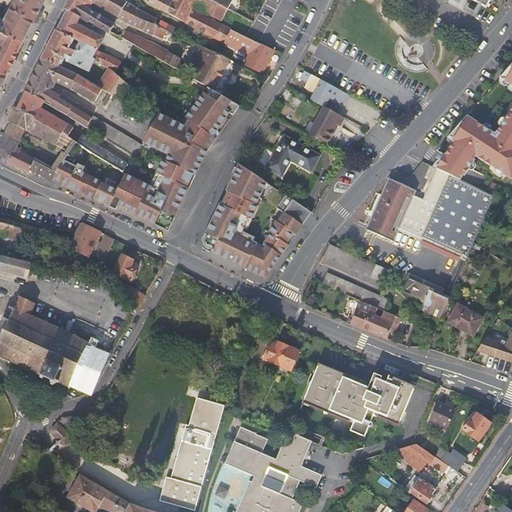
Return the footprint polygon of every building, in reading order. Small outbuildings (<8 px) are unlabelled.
[(0,19),(0,33),(5,35),(23,44),(46,0),(15,0),(5,22),(0,19)] [(89,9),(94,2),(90,0),(72,0),(66,10),(68,11),(80,18),(89,23),(89,22),(110,34),(115,25),(89,9)] [(142,11),(123,0),(90,0),(94,2),(119,17),(122,11),(154,25),(157,19),(142,11)] [(144,0),(185,21),(191,10),(193,6),(222,21),(223,19),(228,21),(233,11),(228,8),(211,0),(171,0),(170,2),(167,0),(144,0)] [(211,0),(228,8),(232,0),(211,0)] [(469,0),(485,8),(489,0),(469,0)] [(225,43),(232,31),(191,10),(185,21),(185,22),(225,43)] [(78,43),(97,51),(103,39),(77,25),(79,22),(80,18),(68,11),(66,14),(58,31),(56,30),(56,32),(73,41),(78,43)] [(119,17),(118,18),(148,33),(162,40),(167,31),(154,25),(122,11),(119,17)] [(225,43),(237,49),(243,36),(232,31),(225,43)] [(88,71),(93,60),(108,69),(108,68),(115,74),(122,63),(97,51),(78,43),(76,48),(71,46),(73,41),(56,32),(41,60),(50,63),(60,67),(64,60),(88,71)] [(23,44),(5,35),(0,33),(0,77),(5,80),(23,44)] [(148,53),(153,45),(126,33),(123,38),(148,53)] [(274,51),(243,36),(237,49),(249,56),(244,64),(263,73),(272,56),(274,51)] [(211,90),(213,91),(230,60),(196,44),(193,49),(196,51),(189,65),(198,70),(193,79),(211,90)] [(162,61),(163,62),(168,53),(153,45),(148,53),(157,58),(162,61)] [(274,51),(272,56),(278,59),(280,54),(274,51)] [(181,59),(168,53),(163,62),(176,69),(179,64),(181,59)] [(26,92),(33,96),(50,63),(41,60),(26,92)] [(141,146),(93,117),(92,119),(58,99),(60,96),(52,91),(56,83),(76,93),(95,103),(103,89),(98,87),(78,75),(60,67),(50,63),(33,96),(45,102),(135,158),(141,146)] [(511,64),(501,77),(505,80),(511,71),(511,64)] [(123,101),(131,87),(115,74),(108,68),(108,69),(98,87),(103,89),(123,101)] [(304,86),(313,91),(309,98),(322,106),(324,106),(329,98),(338,102),(343,100),(347,93),(304,69),(300,76),(307,81),(304,86)] [(511,108),(496,133),(470,117),(455,139),(435,169),(436,169),(459,180),(463,175),(464,176),(469,168),(475,160),(472,158),(471,157),(473,155),(474,156),(504,175),(506,173),(511,177),(511,71),(505,80),(511,84),(511,108)] [(133,87),(140,79),(134,74),(127,82),(133,87)] [(237,110),(240,106),(213,91),(211,90),(209,94),(207,97),(203,94),(186,118),(189,121),(185,127),(159,114),(143,142),(169,156),(166,162),(163,161),(156,174),(159,176),(153,189),(125,175),(116,193),(101,185),(101,184),(82,175),(84,170),(77,166),(76,169),(62,163),(57,171),(58,172),(55,178),(69,185),(68,186),(116,211),(118,207),(159,227),(159,226),(168,230),(172,222),(189,188),(187,187),(193,174),(195,175),(208,151),(216,139),(213,136),(230,113),(233,115),(237,110)] [(72,131),(68,129),(70,126),(41,108),(45,102),(33,96),(26,92),(18,109),(35,118),(34,120),(61,135),(62,133),(68,137),(72,131)] [(324,106),(322,106),(306,135),(325,145),(336,125),(338,126),(343,117),(324,106)] [(56,146),(55,148),(66,154),(75,142),(73,141),(68,137),(62,133),(61,135),(34,120),(35,118),(18,109),(15,108),(9,123),(10,124),(24,130),(56,146)] [(470,117),(468,116),(450,136),(455,139),(470,117)] [(9,135),(19,142),(24,130),(10,124),(6,133),(9,135)] [(0,145),(0,149),(3,157),(9,161),(8,164),(20,170),(29,174),(31,171),(30,171),(35,160),(27,156),(20,152),(15,150),(19,142),(9,135),(6,133),(0,145)] [(280,135),(262,166),(277,174),(287,158),(309,170),(316,156),(280,135)] [(80,140),(75,138),(73,141),(75,142),(92,154),(126,173),(130,166),(82,136),(80,140)] [(27,156),(30,149),(23,146),(20,152),(27,156)] [(57,171),(35,160),(30,171),(31,171),(42,177),(53,182),(55,178),(58,172),(57,171)] [(312,213),(286,195),(277,208),(284,212),(270,233),(272,234),(262,250),(251,245),(252,243),(241,237),(250,219),(253,221),(259,207),(257,206),(267,183),(240,165),(227,192),(229,193),(223,205),(221,204),(205,237),(206,237),(204,242),(204,245),(206,248),(207,249),(214,253),(266,278),(289,245),(287,244),(294,234),(296,235),(312,213)] [(483,191),(490,177),(469,168),(464,176),(463,175),(459,180),(477,189),(477,188),(483,191)] [(423,199),(414,195),(416,190),(399,183),(383,218),(377,233),(403,245),(407,237),(408,234),(462,257),(467,259),(494,196),(483,191),(477,188),(477,189),(459,180),(436,169),(423,199)] [(0,235),(6,237),(9,226),(0,223),(0,235)] [(111,238),(82,223),(69,248),(102,265),(115,240),(111,238)] [(23,230),(9,226),(6,237),(20,241),(23,230)] [(408,234),(407,237),(460,259),(462,257),(408,234)] [(330,244),(324,257),(387,284),(392,271),(330,244)] [(31,271),(33,263),(0,254),(0,272),(29,280),(29,279),(31,271)] [(132,264),(133,261),(123,256),(114,274),(131,282),(138,267),(132,264)] [(462,257),(460,259),(447,288),(453,290),(467,259),(462,257)] [(31,271),(29,279),(36,281),(38,273),(31,271)] [(361,302),(377,308),(382,297),(328,275),(323,286),(361,302)] [(145,298),(127,286),(123,292),(133,307),(136,312),(145,298)] [(411,308),(432,317),(439,303),(417,294),(411,308)] [(35,304),(19,296),(15,306),(14,305),(13,309),(10,307),(9,309),(13,311),(8,320),(3,318),(2,320),(6,322),(0,334),(0,357),(9,361),(8,363),(9,364),(10,362),(25,368),(24,370),(26,371),(27,369),(41,376),(40,378),(42,379),(43,377),(51,380),(51,381),(52,383),(51,385),(53,386),(54,384),(56,384),(56,382),(58,383),(58,382),(66,386),(67,386),(69,389),(71,388),(70,384),(71,381),(75,383),(76,383),(90,389),(104,358),(86,350),(87,345),(89,344),(90,340),(88,339),(87,342),(76,337),(77,334),(75,333),(73,336),(63,331),(64,328),(62,327),(60,330),(47,324),(48,321),(46,320),(44,323),(30,316),(31,313),(35,304)] [(384,311),(389,300),(382,297),(377,308),(384,311)] [(374,334),(381,318),(374,315),(377,308),(361,302),(351,325),(374,334)] [(474,336),(484,319),(460,304),(450,320),(474,336)] [(384,311),(381,318),(374,334),(388,339),(391,331),(395,332),(401,318),(384,311)] [(511,335),(505,345),(503,343),(486,339),(478,351),(511,362),(511,335)] [(297,352),(279,343),(278,346),(271,343),(264,360),(289,371),(297,352)] [(414,386),(375,370),(368,384),(319,364),(303,402),(352,424),(349,430),(365,437),(374,415),(398,425),(414,386)] [(430,419),(448,428),(458,407),(440,399),(430,419)] [(253,414),(261,420),(263,416),(255,411),(253,414)] [(476,414),(470,422),(469,421),(462,431),(477,441),(490,424),(476,414)] [(68,444),(73,438),(57,423),(51,430),(51,434),(59,441),(57,443),(65,447),(68,444)] [(270,440),(260,436),(261,434),(242,426),(227,462),(256,475),(254,480),(251,479),(238,510),(241,511),(264,511),(265,510),(269,511),(301,511),(305,503),(266,486),(273,470),(317,490),(323,477),(302,468),(313,442),(288,432),(276,460),(263,455),(270,440)] [(214,449),(184,441),(173,477),(167,475),(160,495),(188,501),(198,504),(212,459),(214,449)] [(416,444),(410,446),(433,462),(436,458),(416,444)] [(453,450),(449,455),(446,453),(441,460),(440,461),(449,467),(456,472),(465,458),(453,450)] [(431,465),(444,474),(449,467),(440,461),(436,458),(433,462),(431,465)] [(151,511),(132,505),(81,475),(67,498),(90,511),(96,511),(100,507),(112,511),(196,511),(198,504),(188,501),(184,511),(151,511)] [(419,481),(414,477),(404,491),(410,495),(411,493),(427,504),(432,497),(428,494),(432,488),(420,480),(419,481)] [(405,511),(426,511),(427,511),(414,501),(409,508),(406,511),(405,511)]
